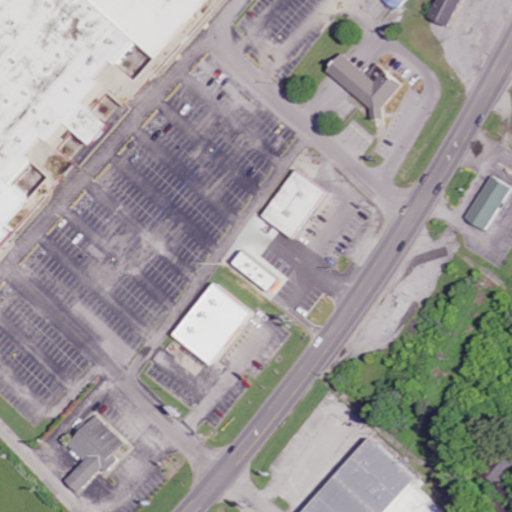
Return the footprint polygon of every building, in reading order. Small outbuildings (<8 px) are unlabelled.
[(0,0),(0,271),(238,0),(0,0)] [(387,0),(401,11),(410,0),(387,0)] [(444,0),(437,19),(458,27),(468,0),(444,0)] [(334,74),(381,111),(378,115),(383,119),(410,85),(383,64),(375,75),(349,55),(334,74)] [(305,240),(336,190),(303,170),(272,219),(305,240)] [(511,195),(511,184),(495,176),(472,220),(494,231),(511,195)] [(280,292),(290,279),(254,251),(244,264),(280,292)] [(263,313),(224,283),(184,336),(223,365),(263,313)] [(288,477),(296,483),(318,452),(326,458),(308,483),(316,489),(358,432),(334,414),(288,477)] [(88,494),(111,469),(116,474),(127,463),(121,457),(133,444),(104,417),(75,447),(92,463),(75,482),(88,494)] [(454,511),(375,443),(315,511),(454,511)] [(511,484),(511,461),(496,461),(496,484),(511,484)]
